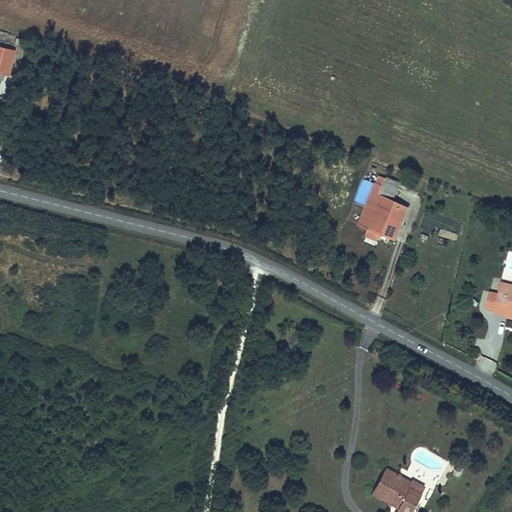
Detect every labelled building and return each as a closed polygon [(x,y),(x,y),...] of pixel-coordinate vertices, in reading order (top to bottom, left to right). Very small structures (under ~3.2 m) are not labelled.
[(0,54),(0,82),(4,84),(11,58),(0,54)] [(374,184),(369,196),(379,200),(384,188),(374,184)] [(379,200),(369,196),(357,225),(370,231),(383,201),(379,200)] [(383,201),(370,231),(367,237),(376,241),(379,234),(394,240),(406,211),(383,201)] [(485,310),(507,315),(508,311),(511,312),(511,288),(511,287),(511,284),(499,282),(497,293),(489,292),(485,310)] [(412,478),(389,466),(374,494),(407,511),(413,511),(424,492),(409,483),(412,478)]
